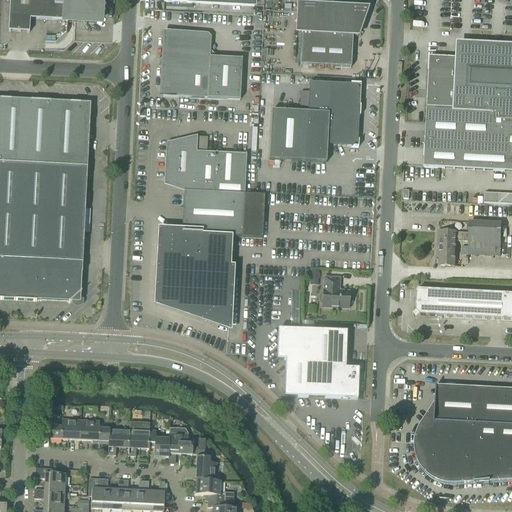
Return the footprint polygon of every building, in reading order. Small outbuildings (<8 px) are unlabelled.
[(9,0),(8,32),(29,33),(30,20),(66,22),(96,24),(96,0),(9,0)] [(358,37),(364,14),(303,11),(303,9),(301,35),(302,35),(300,66),(351,69),(352,37),(358,37)] [(162,36),(159,94),(162,97),(240,101),(242,63),(242,61),(214,59),(214,58),(211,54),(210,54),(211,38),(207,35),(166,33),(162,36)] [(511,51),(500,51),(500,46),(490,46),(490,51),(460,49),(459,59),(429,58),(424,168),(511,172),(511,51)] [(276,78),(277,58),(263,58),(263,77),(276,78)] [(269,161),(326,164),(327,146),(352,147),(357,142),(360,92),(355,86),(309,84),(308,114),(272,112),(269,161)] [(90,105),(0,100),(0,300),(37,303),(37,301),(69,302),(70,303),(69,304),(69,305),(81,294),(81,293),(80,294),(79,293),(80,274),(82,274),(90,105)] [(227,313),(226,328),(228,328),(232,238),(262,239),(263,197),(244,195),(246,155),(165,151),(164,182),(184,183),(181,234),(171,234),(169,264),(156,276),(157,276),(159,275),(157,304),(204,320),(213,312),(227,313)] [(511,210),(511,199),(485,199),(484,210),(511,210)] [(500,245),(501,225),(482,224),(469,224),(469,234),(468,243),(468,244),(475,244),(487,245),(500,245)] [(469,234),(438,233),(437,248),(455,248),(455,242),(468,243),(469,234)] [(500,257),(500,245),(487,245),(487,257),(500,257)] [(455,248),(437,248),(437,255),(440,255),(439,267),(454,268),(455,248)] [(310,270),(310,279),(318,280),(319,270),(310,270)] [(352,303),(352,301),(351,299),(350,297),(349,296),(349,293),(339,292),(339,280),(324,279),(324,292),(323,292),(322,309),(348,310),(348,307),(349,307),(350,306),(351,304),(352,303)] [(420,317),(472,319),(511,321),(511,295),(417,290),(416,312),(413,316),(416,320),(420,317)] [(286,361),(284,398),(357,400),(358,371),(345,370),(346,333),(278,331),(277,361),(286,361)] [(511,390),(436,387),(434,423),(431,425),(430,423),(423,428),(425,430),(415,438),(415,442),(414,447),(414,451),(415,455),(416,459),(420,467),(422,471),(425,474),(428,477),(432,479),(436,482),(440,483),(444,484),(448,485),(452,486),(457,485),(511,482),(511,390)] [(50,441),(79,443),(80,422),(62,421),(61,428),(51,428),(50,441)] [(99,423),(80,422),(79,443),(108,444),(108,443),(109,431),(99,430),(99,423)] [(109,430),(109,431),(108,443),(108,444),(107,457),(115,458),(115,450),(128,451),(129,431),(109,430)] [(129,431),(128,451),(127,458),(135,459),(135,451),(148,452),(148,448),(149,432),(129,431)] [(169,440),(168,440),(155,440),(155,432),(149,432),(148,448),(154,448),(153,459),(168,460),(168,456),(168,455),(169,440)] [(169,435),(168,440),(169,440),(168,455),(168,456),(192,457),(192,456),(196,457),(196,456),(197,456),(197,452),(197,449),(192,449),(192,444),(187,443),(187,436),(169,435)] [(197,449),(197,452),(197,456),(196,456),(196,457),(196,458),(195,482),(214,483),(215,483),(216,464),(209,464),(209,459),(204,459),(205,446),(198,445),(198,449),(197,449)] [(44,481),(44,486),(64,487),(65,476),(58,476),(58,471),(35,470),(35,480),(44,481)] [(87,498),(91,498),(90,510),(101,511),(102,481),(98,481),(97,491),(88,490),(87,498)] [(101,511),(111,511),(112,491),(107,491),(107,481),(102,481),(101,511)] [(112,491),(111,511),(121,511),(123,482),(118,482),(118,492),(112,491)] [(128,482),(123,482),(121,511),(129,511),(131,511),(133,492),(127,492),(128,482)] [(207,497),(207,503),(225,504),(233,504),(234,494),(220,493),(220,483),(215,483),(214,483),(195,482),(194,497),(207,497)] [(138,493),(133,492),(131,511),(141,511),(143,483),(138,483),(138,493)] [(141,511),(152,511),(153,493),(148,493),(148,483),(143,483),(141,511)] [(162,511),(164,493),(166,493),(166,485),(164,485),(164,484),(159,484),(158,494),(153,493),(152,511),(162,511)] [(64,497),(64,487),(44,486),(44,491),(34,491),(34,496),(64,497)] [(63,507),(64,497),(34,496),(34,501),(44,501),(43,506),(63,507)] [(237,511),(237,510),(225,510),(225,504),(207,503),(207,509),(212,510),(211,511),(237,511)]
